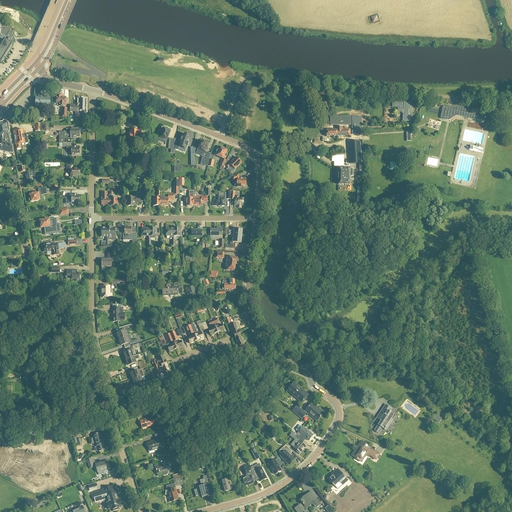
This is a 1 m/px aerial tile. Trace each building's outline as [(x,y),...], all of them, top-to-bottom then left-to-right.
[(0,62),(1,63),(12,44),(15,40),(9,30),(0,28),(0,27),(0,26),(0,25),(0,62)] [(14,100),(17,102),(22,95),(20,93),(14,100)] [(57,97),(56,97),(56,103),(59,103),(59,106),(65,107),(66,104),(66,97),(61,97),(61,94),(57,94),(57,97)] [(50,97),(36,96),(35,107),(49,107),(50,97)] [(79,100),(79,105),(70,105),(70,112),(76,112),(76,116),(79,116),(79,112),(79,111),(82,111),(82,116),(84,116),(85,111),(86,111),(86,100),(79,100)] [(404,103),(403,109),(402,109),(402,107),(403,102),(393,101),(393,107),(398,107),(398,112),(402,112),(402,113),(403,113),(403,121),(410,121),(411,103),(404,103)] [(449,117),(449,116),(448,114),(449,112),(450,108),(443,107),(442,115),(442,116),(442,117),(443,117),(447,118),(448,118),(449,118),(449,117)] [(456,116),(484,122),(485,115),(482,114),(482,113),(476,112),(477,110),(468,108),(467,110),(461,109),(461,110),(458,109),(456,114),(456,116)] [(351,117),(333,117),(330,117),(330,125),(350,125),(351,117)] [(13,154),(12,147),(8,122),(5,121),(3,121),(3,122),(2,122),(1,122),(0,122),(0,151),(2,151),(10,154),(13,154)] [(327,137),(351,136),(351,129),(345,129),(344,126),(336,126),(336,130),(327,130),(327,137)] [(81,129),(80,129),(80,128),(70,129),(67,129),(67,132),(56,132),(56,137),(59,137),(59,143),(63,143),(63,147),(66,147),(66,150),(71,150),(71,155),(75,155),(75,154),(80,154),(80,148),(71,148),(71,141),(76,140),(76,137),(80,137),(80,132),(81,132),(81,129)] [(166,140),(167,140),(170,131),(163,128),(160,137),(159,140),(165,142),(166,140)] [(27,136),(25,137),(25,135),(23,135),(23,130),(18,131),(20,144),(21,148),(20,144),(25,144),(25,143),(28,143),(27,136)] [(141,142),(140,131),(130,131),(130,134),(128,134),(128,140),(130,140),(130,142),(141,142)] [(188,139),(189,136),(184,134),(183,137),(181,136),(178,145),(176,144),(174,150),(178,150),(179,147),(184,149),(186,146),(188,146),(190,140),(188,139)] [(201,164),(208,166),(210,155),(206,154),(207,153),(205,152),(206,147),(208,148),(208,146),(208,144),(207,142),(205,141),(204,142),(200,141),(197,149),(198,150),(197,153),(203,155),(203,156),(203,157),(201,164)] [(359,141),(349,142),(350,163),(360,163),(359,141)] [(477,147),(470,145),(469,150),(482,153),(483,148),(482,148),(477,147)] [(225,164),(227,161),(226,161),(225,160),(228,154),(226,153),(227,151),(220,147),(218,151),(217,150),(216,153),(215,152),(214,154),(223,159),(220,165),(221,166),(221,167),(219,170),(221,170),(223,167),(225,164)] [(230,164),(227,161),(225,164),(229,168),(233,171),(241,163),(236,158),(230,164)] [(67,165),(67,170),(68,170),(68,173),(71,173),(71,176),(80,176),(80,169),(73,169),(73,165),(67,165)] [(350,185),(350,176),(354,176),(354,170),(350,170),(350,169),(339,168),(338,185),(350,185)] [(41,173),(37,173),(28,172),(28,174),(26,174),(27,181),(33,180),(32,176),(33,176),(34,177),(42,175),(41,173)] [(237,179),(237,187),(241,187),(241,186),(246,186),(246,179),(239,179),(238,175),(232,177),(233,181),(237,179)] [(43,194),(43,189),(40,190),(40,192),(29,194),(30,198),(29,199),(29,201),(30,202),(31,202),(40,200),(43,200),(42,194),(43,194)] [(193,198),(193,197),(193,191),(189,191),(189,198),(184,198),(184,202),(186,202),(186,206),(187,206),(187,207),(189,207),(190,206),(193,206),(193,198)] [(236,197),(236,198),(235,198),(235,192),(231,191),(231,199),(235,200),(234,205),(238,206),(238,207),(238,208),(239,208),(240,208),(241,208),(241,207),(241,206),(245,206),(246,199),(238,198),(238,197),(236,197)] [(103,206),(107,206),(107,205),(110,205),(110,196),(107,196),(107,192),(102,192),(102,197),(103,197),(103,199),(101,199),(101,205),(103,205),(103,206)] [(168,194),(160,194),(161,198),(160,198),(160,206),(160,205),(168,205),(168,200),(173,200),(173,193),(168,193),(168,194)] [(219,206),(220,207),(221,207),(222,206),(224,206),(225,201),(226,201),(226,193),(218,193),(218,199),(215,199),(214,202),(213,202),(213,205),(219,205),(219,206)] [(79,195),(77,195),(77,194),(70,194),(70,198),(66,198),(66,204),(71,203),(71,202),(74,202),(74,203),(78,203),(78,202),(80,202),(79,195)] [(205,197),(193,197),(193,198),(193,206),(202,206),(202,202),(207,202),(207,198),(205,197)] [(127,198),(127,206),(135,206),(135,203),(141,203),(141,198),(127,198)] [(39,221),(41,229),(46,228),(46,233),(57,232),(55,220),(49,221),(49,220),(39,221)] [(123,233),(123,237),(123,240),(137,240),(137,233),(134,233),(132,233),(132,227),(124,227),(124,233),(123,233)] [(156,228),(155,228),(154,228),(153,228),(152,228),(150,228),(149,236),(149,239),(147,239),(147,242),(151,242),(151,239),(156,239),(156,228)] [(170,239),(172,239),(174,239),(174,228),(174,229),(166,229),(166,230),(166,232),(166,236),(170,236),(170,239)] [(172,239),(172,242),(175,242),(175,239),(178,239),(180,238),(180,236),(181,236),(181,228),(179,228),(177,228),(176,228),(174,228),(174,239),(172,239)] [(197,231),(192,231),(192,237),(202,237),(202,229),(198,228),(197,231)] [(222,236),(222,232),(222,228),(216,228),(216,229),(210,229),(210,236),(215,236),(215,239),(219,239),(219,236),(222,236)] [(226,245),(226,248),(232,249),(232,246),(235,246),(235,242),(241,243),(242,236),(233,236),(233,242),(232,242),(231,242),(231,245),(226,245)] [(44,244),(44,249),(43,249),(44,251),(45,252),(47,252),(47,254),(51,253),(51,252),(53,252),(53,253),(53,255),(59,255),(59,251),(59,250),(58,250),(65,247),(64,243),(52,244),(52,243),(44,244)] [(102,260),(102,263),(102,268),(107,268),(107,267),(112,267),(112,257),(114,257),(114,253),(107,253),(107,260),(102,260)] [(235,271),(237,261),(238,260),(238,259),(237,258),(228,257),(228,258),(227,257),(226,264),(225,268),(227,268),(227,270),(235,271)] [(67,270),(67,275),(67,276),(72,277),(72,279),(75,279),(75,281),(76,282),(78,282),(79,281),(79,279),(79,273),(77,273),(77,270),(67,270)] [(222,283),(223,290),(235,289),(235,283),(235,280),(228,280),(228,278),(217,279),(217,280),(220,280),(223,279),(223,283),(222,283)] [(163,285),(162,285),(163,295),(163,296),(170,296),(170,295),(178,294),(182,294),(181,286),(177,286),(177,285),(172,285),(167,285),(163,285)] [(109,297),(109,293),(110,293),(111,293),(111,292),(111,291),(111,290),(110,290),(109,290),(109,286),(102,286),(101,297),(109,297)] [(194,286),(187,288),(190,301),(197,299),(194,286)] [(120,307),(113,308),(113,311),(112,311),(112,316),(113,316),(113,322),(120,321),(125,320),(124,313),(123,307),(120,308),(120,307)] [(218,318),(212,321),(217,333),(224,330),(222,325),(218,326),(217,323),(219,322),(218,318)] [(214,334),(217,333),(212,321),(212,320),(208,322),(210,326),(211,325),(212,329),(208,330),(210,335),(211,335),(212,336),(214,335),(214,334)] [(231,328),(234,336),(239,334),(237,329),(238,328),(237,326),(236,326),(236,325),(236,323),(230,325),(231,328)] [(190,325),(197,341),(200,340),(200,341),(203,340),(203,338),(204,338),(201,333),(198,334),(194,324),(190,325)] [(117,333),(117,334),(116,335),(117,337),(118,337),(119,339),(130,336),(128,330),(133,329),(132,325),(123,327),(124,331),(121,332),(117,333)] [(197,341),(190,325),(186,327),(189,335),(191,335),(192,337),(188,338),(190,344),(197,341)] [(175,332),(170,334),(176,349),(183,347),(183,346),(181,342),(181,341),(180,339),(178,340),(175,332)] [(170,352),(176,349),(170,334),(166,336),(169,344),(167,345),(170,352)] [(239,334),(234,336),(237,344),(238,344),(239,346),(240,346),(241,348),(238,349),(240,352),(241,351),(242,354),(251,351),(248,345),(245,347),(243,342),(242,341),(243,341),(242,338),(241,339),(239,334)] [(130,336),(119,339),(120,342),(119,343),(120,345),(121,345),(121,346),(129,343),(130,346),(141,342),(140,340),(138,340),(137,339),(132,341),(130,336)] [(126,359),(134,357),(132,351),(124,353),(124,354),(123,354),(124,357),(125,357),(126,359)] [(134,357),(126,359),(127,362),(126,362),(127,365),(128,365),(128,366),(136,363),(135,360),(139,359),(138,355),(134,357)] [(152,361),(155,368),(167,363),(164,356),(159,358),(159,359),(156,360),(156,359),(152,361)] [(170,370),(167,363),(155,368),(158,375),(162,373),(161,373),(164,372),(165,372),(167,377),(170,375),(169,371),(170,370)] [(131,377),(132,377),(133,379),(144,376),(141,370),(146,368),(145,364),(139,366),(140,370),(138,371),(138,370),(131,373),(131,374),(130,374),(131,377)] [(144,376),(133,379),(134,382),(133,382),(134,385),(135,385),(135,386),(139,384),(139,387),(140,387),(145,385),(147,389),(153,387),(151,381),(146,382),(144,376)] [(308,395),(294,383),(287,390),(302,403),(308,395)] [(323,413),(312,403),(305,411),(317,421),(323,413)] [(380,421),(374,430),(376,432),(379,433),(382,428),(383,426),(388,429),(388,428),(386,427),(388,423),(390,424),(393,420),(391,419),(394,414),(392,413),(390,412),(392,409),(385,405),(377,416),(378,419),(379,420),(380,421)] [(410,405),(406,409),(417,418),(421,414),(410,405)] [(293,411),(297,415),(301,410),(297,406),(293,411)] [(306,414),(301,410),(297,415),(302,419),(306,414)] [(151,418),(140,421),(142,429),(153,425),(153,424),(159,422),(157,416),(154,417),(151,418)] [(296,430),(299,432),(296,435),(304,441),(306,439),(308,441),(313,435),(303,427),(302,427),(300,425),(296,430)] [(105,450),(104,445),(100,433),(92,435),(93,438),(89,439),(91,444),(95,443),(96,447),(95,448),(95,451),(97,451),(98,452),(101,451),(104,451),(103,450),(105,450)] [(302,443),(304,441),(296,435),(295,434),(293,436),(299,441),(294,448),(297,451),(296,452),(299,454),(306,446),(302,443)] [(80,439),(76,440),(76,437),(72,438),(73,444),(77,443),(78,445),(82,444),(80,439)] [(162,439),(147,443),(149,449),(148,450),(149,452),(154,451),(154,450),(165,446),(162,439)] [(376,460),(377,459),(379,455),(379,454),(370,448),(371,448),(361,441),(352,456),(361,462),(367,454),(370,455),(376,460)] [(292,452),(286,445),(279,451),(282,454),(280,456),(289,465),(294,460),(290,455),(292,452)] [(64,451),(56,453),(60,467),(68,465),(64,451)] [(6,453),(4,467),(9,468),(9,471),(12,472),(15,454),(6,453)] [(171,470),(169,464),(175,463),(173,455),(166,458),(167,463),(155,467),(157,474),(161,473),(162,474),(163,475),(166,475),(167,474),(168,472),(168,471),(171,470)] [(24,457),(23,466),(38,466),(39,458),(24,457)] [(278,466),(282,463),(278,458),(275,461),(275,460),(268,464),(275,475),(281,471),(278,466)] [(91,459),(85,460),(86,463),(88,462),(89,468),(94,467),(91,459)] [(108,460),(95,464),(98,473),(103,471),(104,473),(105,473),(107,473),(108,472),(107,470),(111,469),(108,460)] [(251,469),(256,481),(259,479),(260,482),(266,479),(261,468),(260,468),(259,465),(256,467),(253,468),(251,469)] [(251,469),(250,467),(249,466),(244,468),(247,477),(242,478),(245,486),(253,483),(253,482),(256,481),(251,469)] [(48,467),(40,468),(42,480),(50,478),(48,467)] [(337,469),(327,478),(334,486),(339,481),(343,485),(347,480),(337,469)] [(206,476),(203,477),(204,479),(200,480),(201,486),(197,487),(198,489),(194,490),(196,497),(201,495),(202,498),(208,496),(208,494),(207,490),(205,485),(208,484),(206,476)] [(182,477),(175,480),(176,486),(183,484),(182,477)] [(222,481),(224,491),(233,489),(230,479),(222,481)] [(98,489),(96,483),(88,486),(90,491),(98,489)] [(165,495),(168,495),(170,502),(178,500),(177,496),(174,484),(166,486),(167,490),(166,490),(166,491),(166,490),(165,490),(165,495),(165,496),(165,495)] [(113,510),(113,511),(119,510),(118,508),(121,507),(120,505),(122,505),(121,500),(117,501),(116,496),(117,496),(116,492),(113,493),(111,486),(104,489),(104,491),(93,494),(95,502),(107,498),(108,504),(106,504),(108,509),(110,509),(110,510),(113,510)] [(306,508),(312,503),(316,507),(320,504),(311,492),(300,500),(303,504),(302,504),(303,504),(301,506),(301,505),(298,507),(295,509),(297,511),(301,511),(303,510),(302,509),(305,507),(306,508)]
